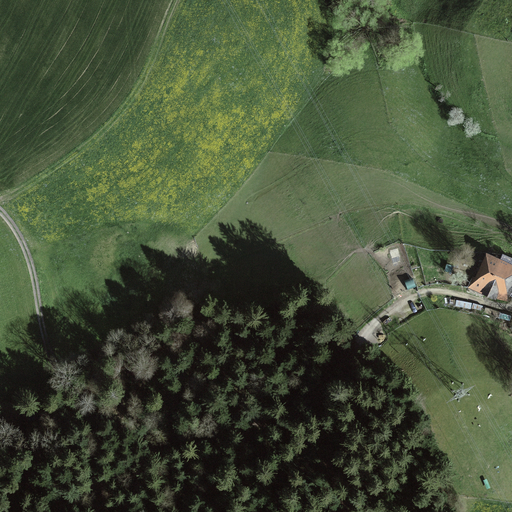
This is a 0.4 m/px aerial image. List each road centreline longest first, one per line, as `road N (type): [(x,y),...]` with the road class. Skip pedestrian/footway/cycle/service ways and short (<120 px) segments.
road 1 (track): [(0,210),(26,252),(59,373),(102,418),(157,447),(275,414),(415,295),(447,291),(511,311)]
road 2 (track): [(177,0),(139,79),(99,132),(0,198)]
